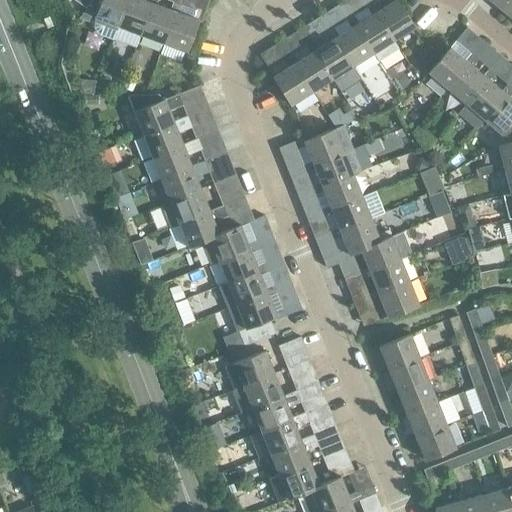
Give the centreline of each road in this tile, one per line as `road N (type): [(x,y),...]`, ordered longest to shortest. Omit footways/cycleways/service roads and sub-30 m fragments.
road 1 (residential): [(403,511),(235,86),(242,42),(279,3)]
road 2 (primary): [(189,511),(0,22)]
